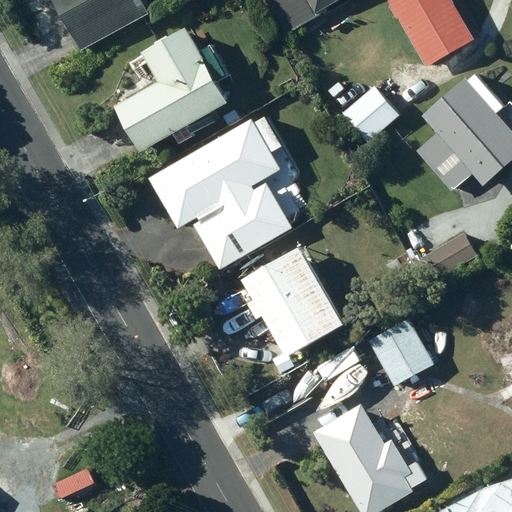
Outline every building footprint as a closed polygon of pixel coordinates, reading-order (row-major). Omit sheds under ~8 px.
[(62,0),(59,2),(85,53),(154,17),(146,0),(145,0),(62,0)] [(315,0),(271,0),(292,36),(325,17),(315,0)] [(392,0),(432,69),(480,42),(455,0),(392,0)] [(151,58),(167,86),(124,110),(150,156),(182,138),(187,148),(202,140),(197,131),(238,108),(225,85),(235,79),(220,52),(210,57),(197,33),(178,43),(176,39),(164,46),(166,50),(151,58)] [(309,45),(318,63),(334,55),(325,37),(309,45)] [(422,153),(457,194),(478,175),(490,189),(511,169),(511,126),(504,117),(511,111),(482,76),(430,120),(443,135),(422,153)] [(380,89),(349,115),(373,144),(404,117),(380,89)] [(206,223),(199,227),(225,273),(299,231),(273,185),(260,193),(258,188),(288,171),(278,154),(289,148),(272,120),(262,126),(260,122),(156,182),(184,231),(204,220),(206,223)] [(435,218),(411,233),(420,247),(444,233),(435,218)] [(468,235),(426,260),(440,282),(481,257),(468,235)] [(310,252),(253,285),(264,304),(257,307),(267,324),(273,320),(297,362),(354,329),(310,252)] [(390,265),(399,280),(417,269),(409,255),(390,265)] [(511,320),(479,343),(511,391),(511,320)] [(375,343),(399,388),(440,367),(416,322),(375,343)] [(511,511),(511,486),(490,492),(489,490),(447,511),(511,511)]
